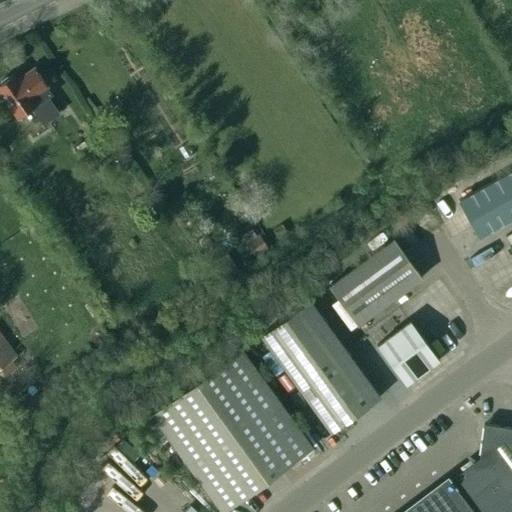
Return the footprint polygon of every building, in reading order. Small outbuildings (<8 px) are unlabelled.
[(58,113),(46,97),(48,96),(40,86),(42,85),(32,70),(13,83),(10,78),(0,84),(0,97),(15,120),(32,109),(42,124),(58,113)] [(84,138),(96,154),(106,146),(95,130),(84,138)] [(511,170),(459,200),(479,236),(511,217),(511,170)] [(286,232),(281,225),(273,231),(277,238),(286,232)] [(267,248),(258,234),(245,243),(255,256),(267,248)] [(422,277),(415,268),(393,238),(328,286),(357,325),(422,277)] [(238,270),(231,261),(224,266),(231,275),(238,270)] [(331,432),(380,397),(309,300),(260,335),(331,432)] [(439,360),(410,320),(377,345),(406,384),(439,360)] [(0,368),(18,355),(0,331),(0,368)] [(221,511),(222,511),(312,447),(240,348),(150,414),(221,511)] [(479,458),(419,502),(406,511),(511,511),(511,427),(484,424),(479,458)]
